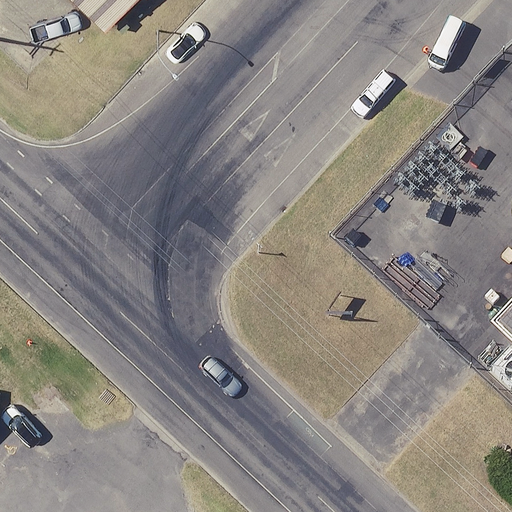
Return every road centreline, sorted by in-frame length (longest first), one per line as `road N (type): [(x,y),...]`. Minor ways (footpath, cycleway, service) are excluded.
road 1 (unclassified): [(338,0),(84,272)]
road 2 (secondary): [(84,272),(336,511)]
